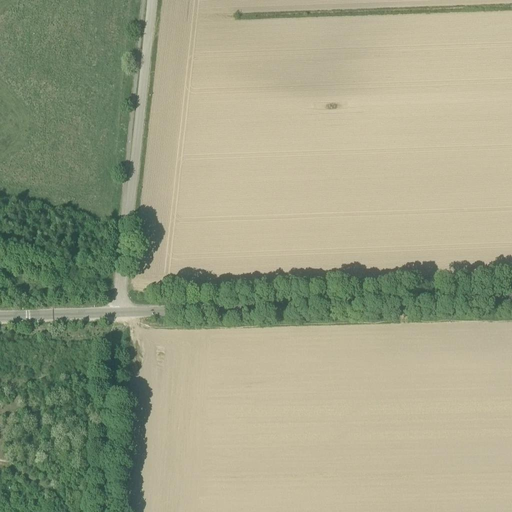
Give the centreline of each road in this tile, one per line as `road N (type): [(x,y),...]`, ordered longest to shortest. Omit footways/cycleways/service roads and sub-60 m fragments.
road 1 (unclassified): [(118,312),(511,299)]
road 2 (unclassified): [(151,0),(118,312)]
